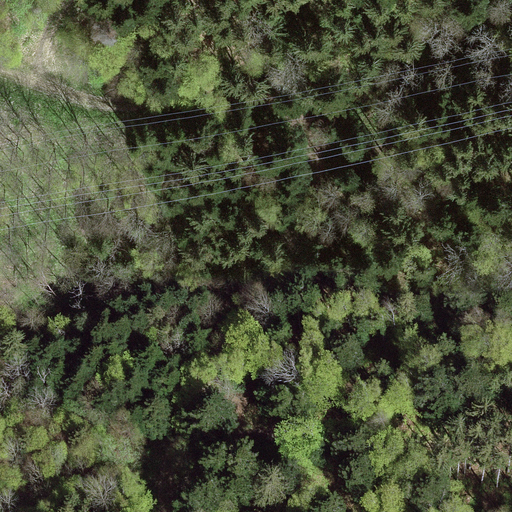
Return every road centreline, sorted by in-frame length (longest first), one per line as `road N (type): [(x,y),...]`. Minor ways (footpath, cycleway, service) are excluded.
road 1 (track): [(164,511),(163,471),(305,188),(305,141),(276,105),(249,95),(131,101),(22,82)]
road 2 (track): [(177,511),(209,463),(294,441),(375,461),(449,511)]
